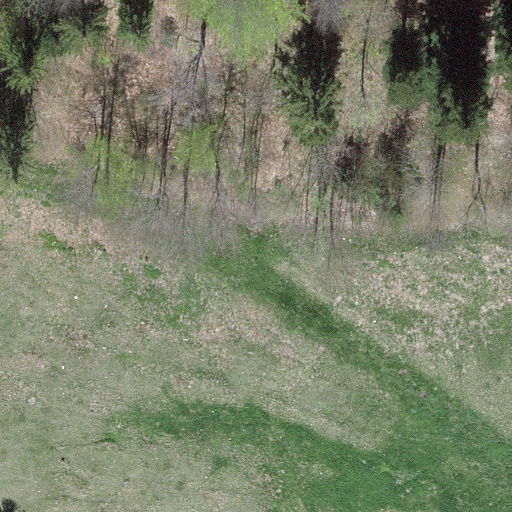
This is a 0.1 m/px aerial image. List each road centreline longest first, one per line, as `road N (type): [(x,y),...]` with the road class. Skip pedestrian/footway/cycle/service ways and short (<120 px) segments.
road 1 (track): [(0,160),(110,191),(180,222),(511,442)]
road 2 (track): [(143,206),(307,229),(434,231),(511,222)]
